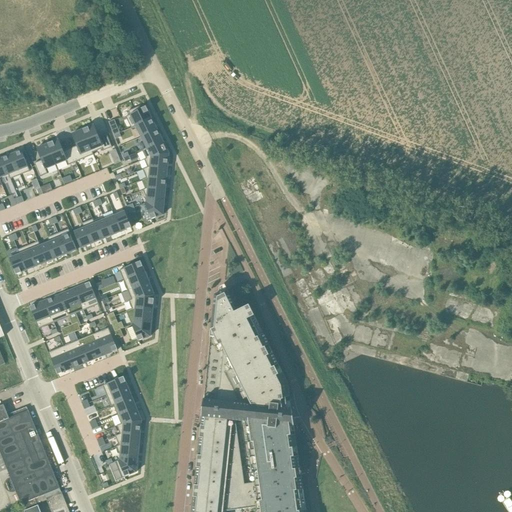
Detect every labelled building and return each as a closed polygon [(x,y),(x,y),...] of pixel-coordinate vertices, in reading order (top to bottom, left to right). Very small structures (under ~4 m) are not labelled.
[(129,115),(125,117),(131,128),(152,118),(146,107),(141,109),(140,106),(128,111),(129,114),(130,115),(129,115)] [(131,128),(131,129),(136,127),(141,137),(157,129),(152,118),(131,128)] [(94,125),(83,129),(93,155),(94,155),(93,153),(103,149),(103,151),(112,147),(107,134),(99,137),(94,125)] [(71,148),(70,149),(76,162),(93,155),(83,129),(72,134),(77,146),(71,148)] [(157,129),(141,137),(146,148),(142,150),(142,151),(163,140),(157,129)] [(59,139),(47,144),(56,165),(66,161),(68,165),(76,162),(70,149),(64,152),(59,139)] [(142,151),(146,158),(144,159),(144,160),(151,157),(169,154),(163,140),(142,151)] [(41,160),(34,163),(40,177),(48,174),(46,169),(56,165),(47,144),(36,148),(41,160)] [(21,150),(11,154),(20,175),(30,171),(27,165),(22,152),(21,150)] [(11,154),(2,158),(11,179),(20,175),(11,154)] [(147,167),(143,169),(150,167),(168,168),(169,154),(151,157),(144,160),(147,167)] [(2,158),(0,158),(0,178),(8,175),(10,179),(11,179),(2,158)] [(91,167),(80,172),(82,178),(93,173),(91,167)] [(146,178),(142,180),(149,177),(167,179),(168,168),(150,167),(143,169),(144,171),(146,178)] [(149,177),(142,180),(145,189),(143,190),(148,188),(166,190),(167,179),(149,177)] [(143,190),(145,195),(147,199),(165,201),(166,190),(148,188),(143,190)] [(146,202),(144,203),(151,220),(163,215),(165,201),(147,199),(146,202)] [(125,211),(114,215),(121,232),(132,228),(125,211)] [(104,217),(103,217),(111,236),(121,232),(114,215),(105,219),(104,217)] [(93,219),(92,219),(101,240),(111,236),(103,217),(94,221),(93,219)] [(92,219),(82,223),(91,244),(101,240),(92,219)] [(84,228),(74,232),(81,249),(91,244),(82,223),(82,224),(84,228)] [(68,229),(58,233),(67,254),(77,250),(68,229)] [(58,233),(48,237),(57,259),(67,254),(58,233)] [(39,241),(38,241),(47,263),(57,259),(48,237),(48,238),(49,242),(40,246),(39,241)] [(36,242),(28,246),(37,267),(47,263),(38,241),(36,242)] [(28,246),(18,250),(20,254),(27,271),(37,267),(28,246)] [(20,254),(9,258),(16,275),(27,271),(20,254)] [(141,261),(119,270),(124,280),(145,272),(141,261)] [(145,272),(124,280),(128,290),(149,282),(145,272)] [(90,282),(74,288),(84,311),(99,304),(90,282)] [(149,282),(128,290),(131,299),(129,300),(129,301),(137,298),(155,295),(149,282)] [(74,288),(60,294),(69,317),(76,314),(84,311),(74,288)] [(191,511),(306,511),(289,386),(249,305),(237,311),(226,289),(214,295),(191,511)] [(60,294),(45,300),(54,323),(69,317),(60,294)] [(132,309),(126,311),(126,312),(135,308),(153,310),(155,295),(137,298),(129,301),(132,309)] [(45,300),(30,307),(39,329),(54,323),(45,300)] [(135,308),(126,312),(132,325),(134,324),(134,320),(152,322),(153,310),(135,308)] [(134,324),(132,325),(132,327),(137,338),(138,341),(150,336),(152,322),(134,320),(134,324)] [(72,325),(61,329),(62,333),(74,328),(72,325)] [(74,328),(62,333),(64,337),(75,332),(74,328)] [(108,328),(93,334),(102,356),(117,350),(108,328)] [(120,329),(115,332),(118,339),(123,337),(120,329)] [(93,334),(78,340),(87,362),(102,356),(93,334)] [(78,340),(64,346),(73,368),(87,362),(78,340)] [(64,346),(48,353),(57,375),(73,368),(64,346)] [(124,377),(103,385),(107,396),(128,387),(124,377)] [(128,387),(107,396),(111,406),(113,405),(132,397),(128,387)] [(132,397),(113,405),(117,415),(136,407),(132,397)] [(121,424),(116,425),(117,426),(123,423),(142,421),(136,407),(117,415),(121,424)] [(120,434),(115,436),(122,433),(140,435),(142,421),(123,423),(117,426),(120,434)] [(122,433),(115,436),(119,445),(116,446),(116,447),(121,445),(139,447),(140,435),(122,433)] [(121,445),(116,447),(120,456),(138,458),(139,447),(121,445)] [(120,460),(116,461),(122,478),(136,472),(138,458),(120,456),(120,460)] [(69,511),(60,489),(45,495),(47,500),(47,499),(51,511),(69,511)] [(47,500),(45,495),(25,502),(28,509),(24,511),(40,511),(37,503),(47,500)]
